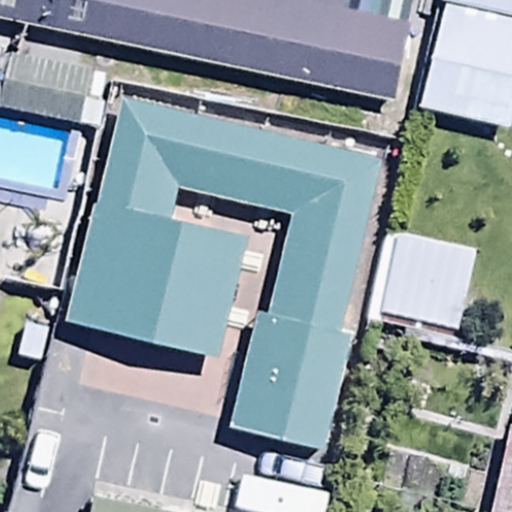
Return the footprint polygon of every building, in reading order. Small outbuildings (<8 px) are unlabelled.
[(411,17),(328,0),(0,0),(0,29),(112,52),(392,109),(411,17)] [(511,97),(511,9),(467,0),(438,0),(416,104),(506,124),(511,97)] [(0,106),(96,124),(101,97),(83,94),(90,61),(4,45),(2,54),(0,53),(0,106)] [(400,160),(129,105),(83,333),(227,362),(257,216),(303,225),(257,449),(338,465),(400,160)] [(511,324),(502,323),(499,348),(481,346),(479,367),(511,371),(511,324)] [(171,360),(97,340),(85,379),(158,401),(171,360)] [(511,511),(511,397),(507,396),(484,511),(511,511)]
